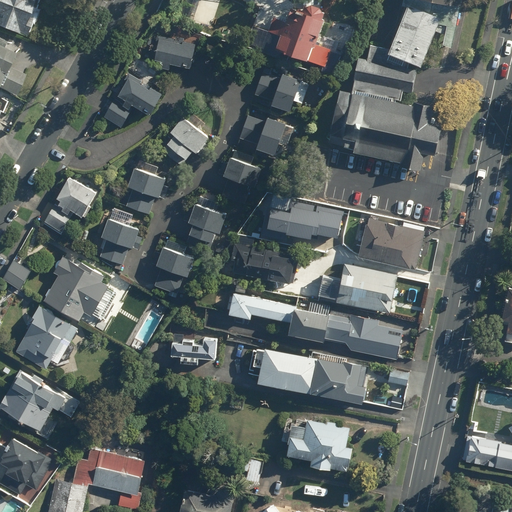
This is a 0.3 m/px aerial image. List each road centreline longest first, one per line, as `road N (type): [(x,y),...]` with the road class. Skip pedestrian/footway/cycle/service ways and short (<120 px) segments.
road 1 (secondary): [(417,511),(511,79)]
road 2 (residential): [(122,0),(0,213)]
